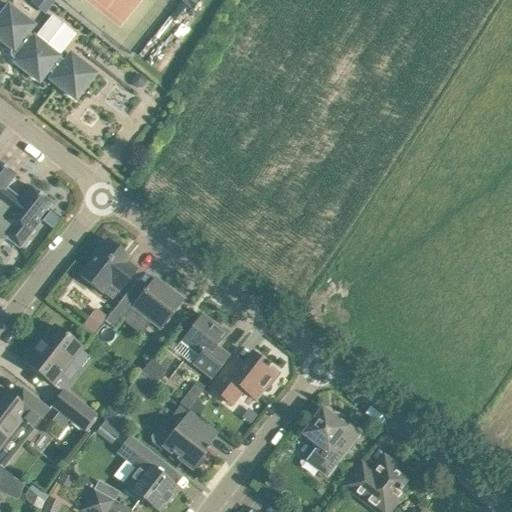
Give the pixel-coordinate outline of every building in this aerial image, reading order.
[(47,0),(34,0),(31,4),(45,15),(53,4),(47,0)] [(75,99),(96,73),(70,51),(62,60),(61,59),(62,56),(61,55),(76,35),(52,16),(36,36),(33,34),(31,36),(29,34),(36,25),(10,4),(0,17),(0,39),(13,50),(11,52),(12,56),(16,60),(14,62),(39,81),(47,71),(54,76),(51,80),(75,99)] [(0,239),(6,238),(18,248),(40,221),(37,220),(51,203),(32,188),(20,204),(3,191),(15,175),(0,163),(0,239)] [(50,213),(42,223),(52,230),(60,220),(50,213)] [(129,258),(107,241),(105,244),(102,242),(94,253),(96,255),(79,276),(102,293),(112,300),(119,291),(119,292),(136,270),(126,262),(129,258)] [(161,330),(171,317),(184,301),(154,278),(133,305),(131,307),(132,307),(161,330)] [(124,298),(105,322),(114,330),(132,307),(131,307),(133,305),(124,298)] [(107,317),(96,308),(82,326),(93,334),(107,317)] [(189,331),(181,341),(201,357),(194,365),(212,379),(217,373),(229,357),(217,347),(227,334),(202,315),(189,331)] [(82,348),(70,339),(55,327),(36,351),(33,349),(22,362),(53,385),(82,348)] [(226,367),(210,388),(231,405),(242,390),(254,400),(265,386),(267,387),(276,375),(269,369),(270,366),(267,364),(266,365),(252,354),(243,365),(234,358),(226,367)] [(124,370),(119,373),(119,380),(125,383),(130,379),(130,372),(124,370)] [(188,407),(201,385),(193,380),(180,403),(188,407)] [(0,463),(6,456),(0,451),(0,450),(22,422),(33,430),(49,410),(38,401),(22,389),(14,399),(1,389),(0,390),(0,463)] [(70,419),(83,430),(95,416),(63,391),(52,405),(59,411),(70,419)] [(115,405),(106,418),(118,427),(128,415),(115,405)] [(180,407),(162,430),(173,439),(165,448),(192,470),(194,467),(197,468),(200,467),(202,465),(203,463),(203,460),(202,457),(209,448),(203,443),(213,430),(190,413),(190,414),(180,407)] [(331,473),(348,450),(361,434),(349,425),(346,428),(321,409),(301,435),(318,447),(310,457),(331,473)] [(59,411),(51,422),(61,429),(70,419),(59,411)] [(162,461),(135,440),(130,437),(117,454),(135,469),(122,485),(127,488),(125,491),(138,501),(141,498),(158,511),(159,511),(177,489),(170,483),(177,473),(162,461)] [(376,511),(389,511),(391,510),(403,494),(400,492),(402,489),(401,488),(406,481),(395,472),(398,468),(384,457),(372,472),(361,464),(344,487),(376,511)] [(5,471),(0,467),(0,488),(7,491),(13,478),(5,471)] [(99,484),(95,491),(97,491),(113,500),(117,493),(99,484)] [(93,490),(82,511),(84,511),(108,511),(115,501),(113,500),(97,491),(95,491),(93,490)] [(40,511),(58,511),(62,503),(47,497),(41,511),(40,511)]
